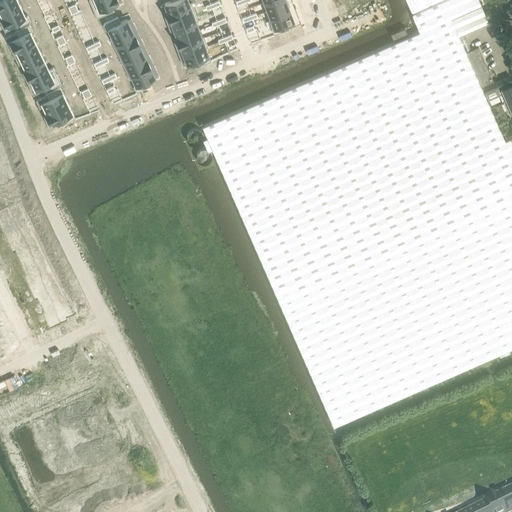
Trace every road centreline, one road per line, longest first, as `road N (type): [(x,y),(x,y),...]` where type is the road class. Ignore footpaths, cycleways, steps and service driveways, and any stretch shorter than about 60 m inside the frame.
road 1 (residential): [(302,0),(313,34),(307,41),(30,158)]
road 2 (residential): [(97,318),(198,511)]
road 3 (residential): [(30,158),(97,318)]
